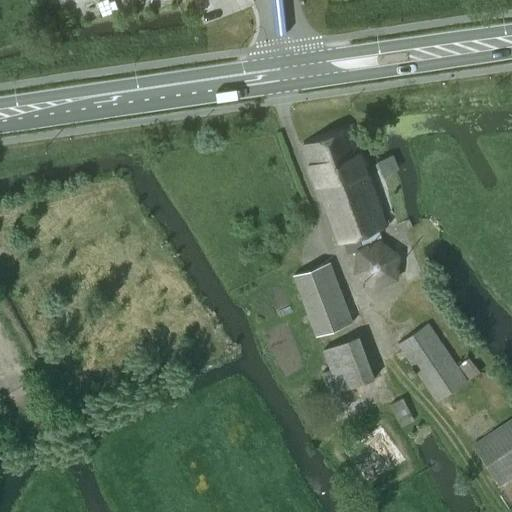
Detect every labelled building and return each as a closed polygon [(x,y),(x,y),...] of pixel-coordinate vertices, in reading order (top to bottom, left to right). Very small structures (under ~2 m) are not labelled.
[(349,251),(381,240),(377,228),(386,224),(350,128),(303,146),(338,241),(344,239),(349,251)] [(398,257),(381,243),(360,250),(356,274),(373,288),(395,281),(398,257)] [(294,275),(316,335),(351,322),(329,262),(294,275)] [(398,344),(437,401),(466,381),(428,324),(398,344)] [(330,394),(357,384),(373,378),(358,337),(324,349),(332,370),(322,373),(330,394)] [(499,484),(511,475),(511,419),(473,445),(499,484)]
